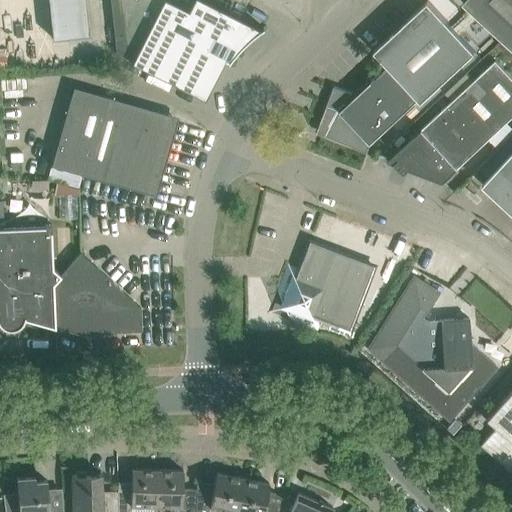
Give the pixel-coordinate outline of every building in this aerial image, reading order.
[(86,38),(82,0),(44,0),(48,41),(86,38)] [(110,0),(116,54),(126,53),(127,59),(204,98),(224,59),(228,62),(235,53),(243,44),(249,38),(255,33),(263,27),(262,26),(259,28),(203,0),(192,0),(187,10),(168,0),(110,0)] [(371,143),(419,98),(422,101),(476,51),(429,0),(375,50),(388,65),(356,95),(334,87),(320,126),(326,132),(321,138),(322,139),(325,136),(367,153),(371,143)] [(511,0),(465,0),(463,2),(511,48),(511,0)] [(388,161),(395,163),(443,182),(511,117),(511,77),(496,60),(388,161)] [(74,87),(51,165),(149,193),(171,115),(74,87)] [(511,152),(483,184),(511,211),(511,152)] [(51,167),(48,178),(78,187),(81,175),(51,167)] [(0,325),(2,327),(5,324),(4,322),(16,321),(16,324),(19,327),(21,325),(22,324),(23,322),(24,321),(25,319),(54,327),(55,327),(53,283),(61,274),(60,273),(53,267),(51,224),(21,225),(3,226),(3,220),(0,220),(0,325)] [(287,264),(277,291),(291,321),(317,331),(322,319),(349,330),(373,266),(309,241),(299,269),(287,264)] [(61,274),(53,283),(55,327),(54,327),(54,330),(66,333),(95,332),(141,330),(140,307),(80,252),(60,273),(61,274)] [(414,279),(371,348),(448,417),(495,364),(470,342),(469,318),(440,319),(440,320),(427,321),(422,317),(422,316),(426,311),(427,311),(438,294),(414,279)] [(511,388),(492,411),(493,426),(495,428),(480,445),(511,473),(511,388)] [(131,487),(118,487),(118,490),(118,499),(117,511),(156,511),(156,506),(157,470),(131,469),(131,487)] [(194,511),(194,510),(196,489),(182,488),(183,470),(157,470),(156,506),(171,507),(170,511),(194,511)] [(227,511),(235,511),(243,478),(216,472),(214,484),(197,481),(196,489),(194,510),(204,511),(207,511),(208,508),(227,511)] [(102,499),(102,490),(101,474),(71,475),(72,511),(117,511),(118,499),(102,499)] [(282,493),(285,477),(272,475),(270,491),(282,493)] [(17,492),(3,494),(5,511),(62,511),(63,510),(49,511),(47,480),(35,481),(35,477),(16,478),(17,492)] [(243,478),(235,511),(278,511),(283,498),(267,495),(269,483),(243,478)] [(330,511),(331,511),(333,508),(298,492),(288,511),(330,511)]
